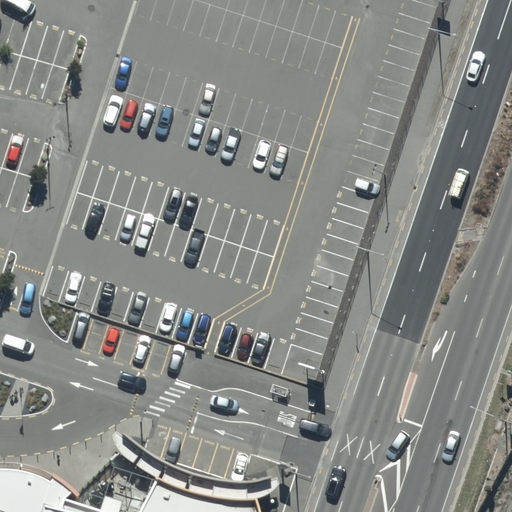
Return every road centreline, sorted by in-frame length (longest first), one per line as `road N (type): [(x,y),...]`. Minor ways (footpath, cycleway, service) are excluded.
road 1 (trunk): [(362,452),(511,0)]
road 2 (trunk): [(511,234),(417,511)]
road 3 (trunk): [(511,225),(444,335),(408,435),(385,451),(362,452)]
